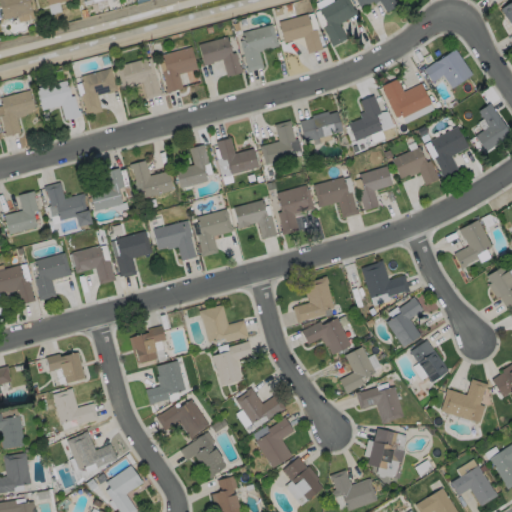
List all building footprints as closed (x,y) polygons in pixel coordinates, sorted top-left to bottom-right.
[(27,0),(30,11),(2,19),(0,11),(0,0),(27,0)] [(344,37),(330,45),(327,40),(328,39),(320,25),(323,23),(322,22),(323,21),(316,7),(329,0),(346,0),(354,13),(336,22),(344,37)] [(394,0),(396,3),(383,11),(376,0),(374,0),(372,2),(370,0),(368,0),(358,7),(353,0),(394,0)] [(511,0),(511,27),(498,7),(507,0),(511,0)] [(305,12),(310,29),(314,28),(320,48),(305,52),(301,35),(282,41),(276,21),(305,12)] [(270,23),(275,40),(276,40),(277,45),(257,50),(261,66),(245,70),(244,66),(245,66),(238,40),(242,39),(240,31),(270,23)] [(225,35),(230,52),(234,51),(237,65),(239,65),(240,71),(225,75),(220,58),(211,60),(211,61),(202,64),(196,43),(225,35)] [(181,87),(164,91),(163,87),(164,86),(160,70),(164,70),(160,53),(189,45),(195,68),(177,73),(181,87)] [(453,47),(470,73),(450,87),(441,74),(431,81),(422,68),(435,60),(453,47)] [(144,57),(145,58),(149,57),(157,88),(158,88),(160,93),(144,98),(140,81),(120,87),(118,82),(119,82),(114,65),(144,57)] [(109,66),(113,83),(114,82),(115,88),(96,94),(100,110),(84,114),(82,109),(83,108),(79,93),(82,92),(79,80),(80,80),(79,74),(109,66)] [(395,78),(402,91),(419,82),(429,103),(401,117),(399,114),(394,117),(381,90),(382,89),(380,85),(395,78)] [(64,79),(69,95),(72,94),(76,109),(78,108),(79,114),(63,118),(59,104),(40,109),(34,87),(64,79)] [(19,131),(3,135),(2,131),(3,131),(0,118),(0,113),(2,113),(1,111),(2,110),(0,103),(0,96),(28,89),(33,110),(24,112),(24,114),(15,116),(19,131)] [(380,129),(353,140),(346,122),(359,117),(358,112),(362,110),(358,100),(372,94),(380,112),(374,114),(380,129)] [(508,133),(483,151),(472,135),(485,126),(483,122),(484,121),(476,110),(487,102),(508,133)] [(326,110),(327,113),(335,110),(340,130),(303,140),(297,120),(310,117),(310,114),(326,110)] [(288,141),(292,156),(263,163),(260,150),(259,151),(258,144),(277,140),(273,124),(288,120),(293,139),(288,141)] [(455,168),(440,176),(437,171),(439,170),(432,156),(435,155),(427,140),(455,125),(465,146),(448,155),(455,168)] [(228,137),(233,153),(251,148),(256,166),(220,177),(215,159),(218,158),(214,141),(228,137)] [(205,180),(178,187),(173,169),(191,164),(187,148),(202,144),(207,163),(202,164),(203,168),(202,168),(205,180)] [(390,158),(417,146),(424,162),(428,160),(436,178),(423,184),(418,172),(408,176),(407,174),(399,178),(390,158)] [(143,159),(147,175),(166,170),(171,189),(136,198),(132,183),(134,182),(130,168),(129,169),(127,164),(143,159)] [(360,210),(377,205),(372,190),(391,184),(385,165),(357,174),(358,178),(353,180),(356,191),(354,192),(360,210)] [(121,203),(92,211),(87,191),(107,185),(103,171),(117,167),(122,186),(117,188),(121,203)] [(340,218),(335,201),(316,207),(310,185),(341,176),(342,179),(348,177),(352,193),(350,193),(354,208),(356,208),(357,213),(340,218)] [(58,181),(62,197),(80,193),(85,209),(86,209),(90,223),(76,226),(73,216),(57,220),(53,204),(48,206),(44,190),(43,190),(41,186),(58,181)] [(280,232),(275,212),(279,211),(274,192),(304,184),(305,189),(307,188),(312,208),(293,213),(296,228),(280,232)] [(35,226),(7,234),(2,215),(20,210),(16,195),(32,190),(33,195),(31,195),(36,210),(31,211),(35,226)] [(247,225),(247,224),(255,221),(260,238),(275,234),(267,205),(262,206),(260,199),(231,207),(237,228),(247,225)] [(225,209),(229,226),(230,226),(231,230),(211,236),(216,252),(199,256),(193,233),(198,232),(194,217),(225,209)] [(475,218),(489,245),(474,253),(476,257),(464,263),(464,264),(458,267),(450,253),(466,245),(462,237),(460,238),(456,228),(475,218)] [(188,235),(194,256),(179,260),(176,246),(166,249),(165,247),(156,249),(150,229),(186,220),(190,234),(188,235)] [(134,274),(118,278),(112,257),(118,256),(113,238),(143,230),(149,252),(130,258),(134,274)] [(98,245),(101,256),(102,256),(103,261),(107,260),(111,274),(112,274),(114,279),(97,284),(93,267),(74,273),(72,267),(73,266),(69,252),(98,245)] [(62,252),(67,270),(68,270),(69,274),(50,279),(54,296),(37,300),(36,296),(37,296),(33,278),(37,277),(32,260),(62,252)] [(380,259),(386,279),(402,274),(407,290),(403,292),(402,291),(386,296),(387,300),(372,305),(369,297),(368,297),(358,267),(375,262),(375,261),(380,259)] [(501,264),(511,281),(511,301),(504,307),(496,296),(494,297),(485,283),(488,282),(483,275),(501,264)] [(0,265),(3,265),(4,269),(20,265),(24,279),(25,279),(26,282),(29,281),(33,298),(34,297),(35,301),(20,305),(16,291),(0,295),(0,265)] [(324,275),(326,282),(325,282),(331,307),(322,309),(323,313),(299,320),(300,321),(295,322),(291,306),(306,302),(301,281),(305,280),(306,281),(320,277),(320,276),(324,275)] [(418,334),(401,346),(384,321),(397,312),(395,308),(408,299),(407,299),(411,296),(420,309),(407,318),(418,334)] [(220,303),(226,324),(241,319),(246,336),(239,338),(238,337),(224,341),(222,337),(206,341),(200,317),(199,317),(197,310),(220,303)] [(335,317),(348,344),(330,354),(325,344),(323,346),(319,336),(305,343),(299,330),(318,320),(320,324),(335,317)] [(153,351),(155,358),(137,362),(135,356),(132,356),(127,337),(146,332),(145,328),(159,324),(163,339),(151,342),(154,350),(153,351)] [(446,370),(429,381),(408,351),(425,339),(446,370)] [(239,379),(219,385),(210,355),(227,350),(226,346),(246,340),(250,354),(233,359),(239,379)] [(348,391),(344,393),(337,379),(351,371),(342,354),(360,345),(373,371),(359,379),(361,383),(348,390),(348,391)] [(75,351),(82,377),(63,382),(61,375),(60,375),(58,367),(46,370),(42,356),(56,352),(57,355),(75,351)] [(151,403),(147,404),(143,389),(157,385),(155,376),(157,375),(154,365),(175,359),(183,389),(169,393),(169,394),(166,394),(167,398),(150,402),(151,403)] [(511,388),(500,396),(488,378),(496,374),(494,371),(511,360),(511,361),(511,388)] [(0,368),(8,367),(9,371),(8,371),(11,382),(0,384),(0,393),(2,401),(0,401),(0,368)] [(485,383),(483,388),(482,387),(477,403),(482,405),(477,421),(468,418),(467,419),(438,409),(443,392),(442,392),(444,387),(463,394),(469,378),(485,383)] [(391,386),(400,415),(383,421),(383,422),(379,423),(373,404),(357,408),(352,392),(356,390),(357,392),(374,386),(375,391),(391,386)] [(69,387),(74,406),(90,402),(95,418),(90,419),(90,418),(75,423),(73,417),(57,422),(50,393),(63,389),(63,388),(69,387)] [(248,387),(259,403),(273,394),(282,407),(277,411),(277,410),(264,418),(261,414),(249,423),(232,399),(244,391),(243,390),(248,387)] [(189,398),(206,424),(192,434),(192,435),(188,438),(176,420),(163,430),(153,415),(157,413),(158,414),(172,404),(175,408),(189,398)] [(0,415),(1,415),(2,419),(20,416),(25,446),(3,450),(1,439),(2,439),(1,430),(0,430),(0,415)] [(289,455),(269,468),(252,441),(266,432),(264,428),(279,419),(278,418),(281,416),(290,431),(278,438),(289,455)] [(397,471),(395,478),(382,475),(381,477),(376,475),(375,473),(373,473),(375,467),(364,464),(373,427),(403,435),(399,450),(401,450),(396,470),(397,471)] [(84,429),(92,449),(108,442),(114,458),(110,460),(110,459),(93,466),(92,462),(76,468),(64,439),(80,433),(79,431),(84,429)] [(213,474),(208,478),(186,444),(206,430),(213,441),(209,443),(224,465),(212,473),(213,474)] [(511,464),(511,483),(504,489),(501,484),(502,484),(486,458),(511,440),(511,458),(509,460),(511,464)] [(0,477),(6,476),(3,457),(26,453),(31,484),(16,487),(16,488),(14,488),(14,491),(0,493),(0,477)] [(295,456),(304,467),(305,465),(316,478),(314,480),(320,487),(304,500),(279,470),(295,456)] [(127,464),(138,479),(139,478),(141,481),(131,488),(130,487),(123,492),(134,509),(130,511),(118,511),(109,498),(111,497),(109,494),(111,493),(103,481),(127,464)] [(475,465),(491,490),(494,494),(477,505),(466,488),(455,495),(453,493),(454,492),(447,482),(475,465)] [(342,469),(348,484),(367,478),(369,482),(368,482),(374,500),(344,510),(338,494),(332,497),(330,490),(332,489),(329,479),(328,479),(326,475),(342,469)] [(237,511),(214,511),(209,494),(218,491),(215,480),(231,475),(235,487),(231,488),(237,511)] [(439,486),(456,511),(432,511),(431,509),(426,511),(418,511),(412,503),(439,486)] [(0,511),(0,502),(15,501),(16,505),(34,502),(35,511),(0,511)]
